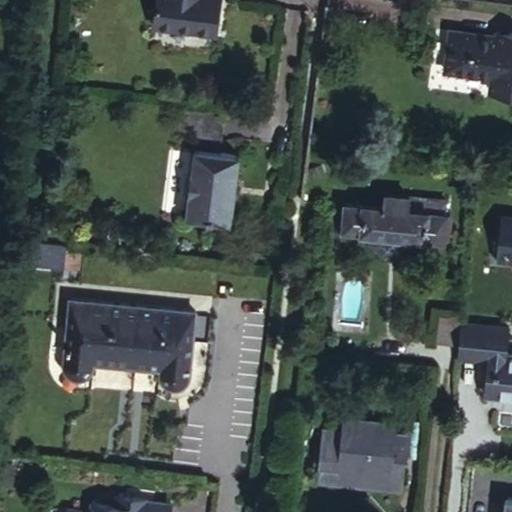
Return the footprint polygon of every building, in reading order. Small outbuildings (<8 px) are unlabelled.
[(150,0),(146,30),(208,41),(214,0),(150,0)] [(511,34),(497,32),(450,26),(444,66),(494,73),(492,90),(511,92),(511,34)] [(175,108),(172,132),(173,133),(177,134),(179,135),(183,138),(186,142),(187,144),(189,149),(215,153),(220,113),(175,108)] [(189,149),(180,218),(226,224),(229,197),(231,184),(234,155),(215,153),(189,149)] [(414,240),(440,243),(443,215),(441,215),(442,203),(383,198),(381,210),(342,206),(340,233),(370,235),(383,237),(383,243),(399,244),(399,238),(414,240)] [(511,213),(504,212),(500,259),(511,260),(511,213)] [(443,215),(440,243),(446,243),(448,216),(443,215)] [(383,237),(370,235),(369,247),(378,258),(399,261),(413,251),(414,240),(399,238),(399,244),(383,243),(383,237)] [(188,373),(193,313),(71,299),(64,361),(66,366),(69,370),(71,372),(74,373),(77,374),(81,374),(85,373),(88,371),(89,369),(92,363),(159,370),(160,374),(162,379),(166,382),(170,384),(173,385),(177,385),(181,384),(186,379),(188,373)] [(460,324),(461,316),(435,313),(433,339),(458,342),(460,324)] [(458,342),(457,350),(487,353),(484,393),(511,395),(511,354),(503,354),(505,329),(460,324),(458,342)] [(360,480),(398,485),(401,461),(405,461),(408,432),(393,430),(394,422),(341,414),(339,429),(320,427),(316,465),(335,467),(332,484),(359,487),(360,480)] [(335,467),(316,465),(314,482),(332,484),(335,467)] [(359,487),(397,492),(398,485),(360,480),(359,487)] [(169,511),(170,503),(115,497),(115,506),(91,504),(90,511),(81,511),(68,511),(169,511)]
